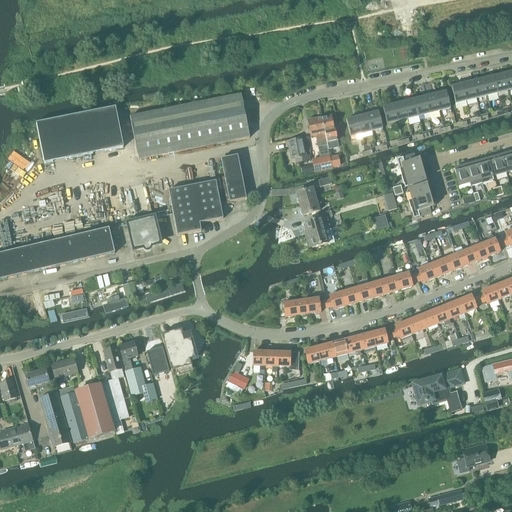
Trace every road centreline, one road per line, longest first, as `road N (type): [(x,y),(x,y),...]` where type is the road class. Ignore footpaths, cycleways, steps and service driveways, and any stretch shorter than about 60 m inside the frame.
road 1 (residential): [(200,310),(196,257),(257,208),(264,133),(278,110),(511,56)]
road 2 (residential): [(200,310),(251,333),(296,334),(390,314),(511,266)]
road 3 (residential): [(0,359),(200,310)]
road 4 (residential): [(446,207),(433,163),(511,140)]
